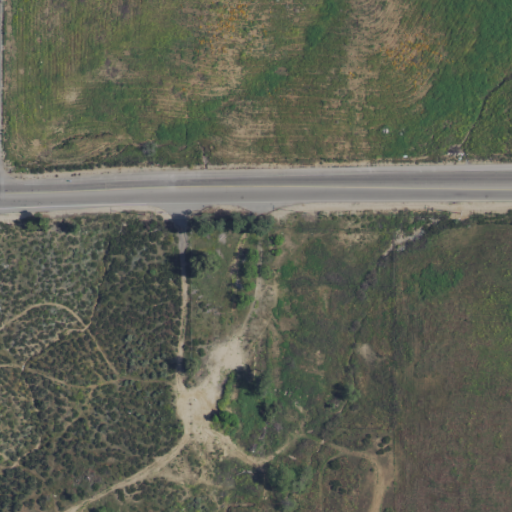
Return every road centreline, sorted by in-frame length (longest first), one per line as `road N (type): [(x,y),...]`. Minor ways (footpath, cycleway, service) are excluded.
road 1 (primary): [(511,175),(0,188)]
road 2 (primary): [(0,201),(511,194)]
